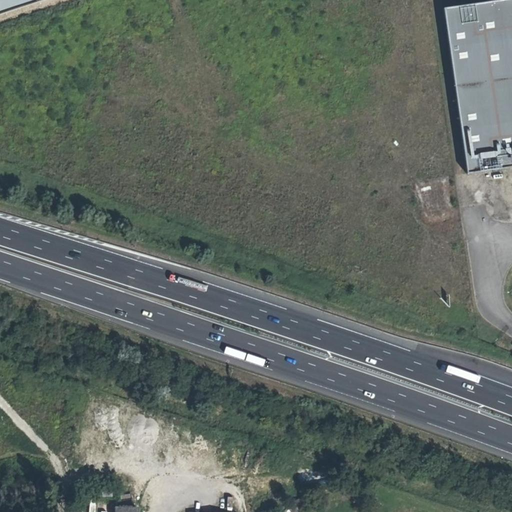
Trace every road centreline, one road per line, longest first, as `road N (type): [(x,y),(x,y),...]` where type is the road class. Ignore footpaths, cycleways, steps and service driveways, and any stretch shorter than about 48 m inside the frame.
road 1 (motorway): [(0,267),(511,441)]
road 2 (motorway): [(511,406),(0,234)]
